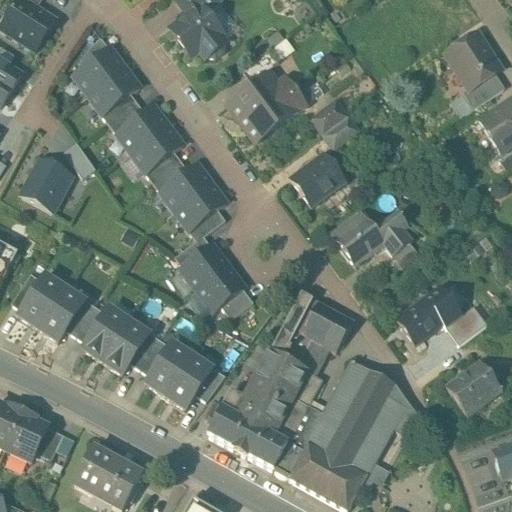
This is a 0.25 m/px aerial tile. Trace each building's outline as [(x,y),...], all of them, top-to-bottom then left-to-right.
[(43,0),(14,0),(19,2),(19,1),(36,12),(43,0)] [(220,4),(216,0),(176,0),(174,2),(187,20),(200,11),(204,16),(220,4)] [(36,12),(19,1),(19,2),(0,31),(0,32),(35,55),(55,24),(36,12)] [(204,16),(200,11),(187,20),(170,34),(191,62),(199,56),(205,64),(208,62),(215,63),(222,57),(223,50),(226,48),(220,40),(221,39),(204,16)] [(284,44),(277,34),(259,48),(266,57),(269,55),(284,44)] [(499,75),(477,40),(446,59),(468,93),(469,94),(493,79),(499,75)] [(101,43),(89,51),(79,67),(84,73),(109,54),(101,43)] [(84,73),(73,81),(88,100),(124,73),(110,53),(109,54),(84,73)] [(266,57),(241,76),(250,87),(278,67),(269,55),(266,57)] [(0,88),(10,95),(21,78),(0,64),(0,88)] [(124,73),(88,100),(102,119),(130,99),(139,92),(124,73)] [(269,79),(227,111),(255,148),(281,128),(281,127),(304,111),(284,85),(277,90),(269,79)] [(493,79),(469,94),(468,93),(462,97),(473,114),(503,94),(493,79)] [(0,110),(10,95),(0,88),(0,110)] [(130,99),(102,119),(101,119),(109,130),(137,108),(130,99)] [(511,151),(511,102),(478,124),(501,159),(511,151)] [(335,106),(311,124),(323,140),(347,122),(335,106)] [(137,108),(109,130),(116,140),(117,140),(117,139),(145,118),(137,108)] [(145,118),(117,139),(117,140),(131,158),(168,131),(153,111),(145,118)] [(347,122),(323,140),(333,154),(357,136),(347,122)] [(168,131),(131,158),(145,177),(146,178),(174,157),(182,150),(168,131)] [(86,179),(98,172),(82,146),(70,154),(86,179)] [(511,156),(498,166),(506,178),(511,173),(511,156)] [(174,157),(146,178),(145,177),(144,177),(152,188),(181,166),(174,157)] [(322,160),(290,184),(311,213),(344,188),(322,160)] [(76,185),(38,166),(19,203),(58,222),(76,185)] [(181,166),(152,188),(160,198),(161,198),(160,197),(188,176),(181,166)] [(188,176),(160,197),(161,198),(175,216),(211,189),(197,169),(188,176)] [(211,189),(175,216),(189,235),(217,215),(226,208),(211,189)] [(217,215),(189,235),(188,235),(195,246),(196,246),(203,241),(225,225),(217,215)] [(359,218),(330,239),(355,272),(384,251),(391,261),(410,247),(402,236),(406,233),(397,220),(373,238),(359,218)] [(195,246),(174,262),(182,272),(210,251),(203,241),(196,246),(195,246)] [(0,249),(0,290),(10,271),(5,268),(12,256),(0,249)] [(182,272),(180,274),(196,295),(228,271),(212,250),(210,251),(182,272)] [(228,271),(196,295),(212,317),(243,294),(244,293),(228,271)] [(30,278),(11,308),(21,315),(41,285),(30,278)] [(64,293),(44,280),(41,285),(21,315),(18,320),(38,333),(64,293)] [(83,306),(64,293),(38,333),(58,347),(65,335),(84,307),(83,306)] [(243,294),(221,311),(230,324),(253,307),(243,294)] [(300,299),(270,357),(296,372),(300,364),(311,344),(300,338),(318,308),(300,299)] [(443,329),(424,303),(395,325),(414,351),(443,329)] [(84,307),(65,335),(75,342),(95,312),(84,304),(83,306),(84,307)] [(353,327),(318,308),(300,338),(311,344),(331,354),(337,357),(353,327)] [(95,312),(75,342),(85,348),(105,318),(95,312)] [(85,348),(82,353),(102,366),(128,326),(108,313),(105,318),(85,348)] [(147,339),(128,326),(102,366),(122,380),(130,368),(148,340),(147,339)] [(470,326),(451,340),(458,350),(477,336),(470,326)] [(148,340),(130,368),(140,375),(159,345),(149,337),(147,339),(148,340)] [(331,354),(311,344),(300,364),(319,374),(331,354)] [(159,345),(140,375),(150,381),(169,351),(159,345)] [(191,361),(172,348),(169,351),(150,381),(145,388),(165,401),(191,361)] [(269,357),(244,404),(229,396),(221,412),(272,439),(290,403),(305,376),(296,372),(270,357),(269,357)] [(191,361),(165,401),(185,414),(195,399),(211,374),(191,361)] [(319,374),(300,364),(296,372),(305,376),(315,381),(319,374)] [(395,391),(352,367),(338,392),(335,390),(333,392),(336,394),(322,418),(319,417),(319,418),(318,419),(322,421),(288,483),(339,511),(347,511),(359,492),(366,496),(380,472),(373,469),(392,435),(403,441),(416,419),(395,391)] [(479,367),(445,393),(466,422),(501,396),(479,367)] [(225,381),(212,372),(211,374),(195,399),(206,406),(225,381)] [(315,381),(305,376),(290,403),(307,413),(308,412),(308,411),(322,385),(315,381)] [(307,413),(290,403),(272,439),(287,447),(273,475),(288,483),(322,421),(318,419),(319,418),(308,412),(307,413)] [(22,417),(9,410),(8,413),(0,408),(0,452),(4,455),(22,417)] [(272,439),(221,412),(221,411),(220,412),(215,410),(216,409),(215,408),(208,421),(209,422),(209,421),(215,424),(206,440),(272,475),(273,475),(287,447),(272,439)] [(47,431),(34,425),(35,423),(22,417),(4,455),(30,467),(34,457),(46,432),(47,431)] [(63,439),(46,432),(34,457),(51,465),(63,439)] [(511,444),(488,453),(501,488),(511,484),(511,444)] [(123,511),(142,479),(93,452),(72,489),(94,501),(96,497),(113,507),(111,510),(114,511),(123,511)]
